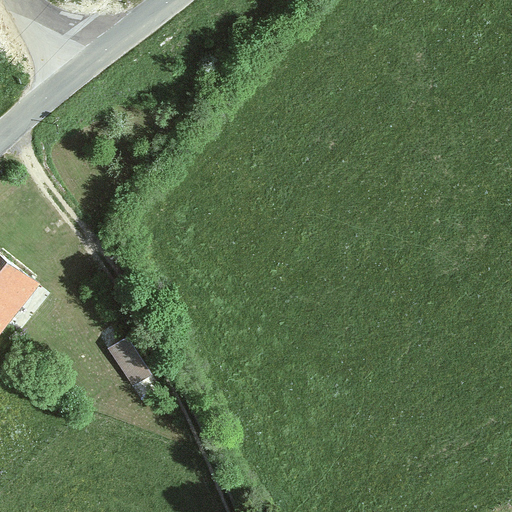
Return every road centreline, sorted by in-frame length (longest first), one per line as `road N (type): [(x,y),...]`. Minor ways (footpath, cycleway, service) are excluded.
road 1 (track): [(231,511),(103,263),(9,131)]
road 2 (tertiary): [(170,0),(72,75)]
